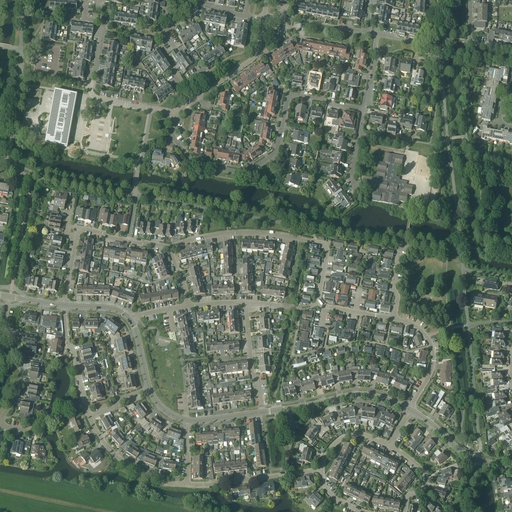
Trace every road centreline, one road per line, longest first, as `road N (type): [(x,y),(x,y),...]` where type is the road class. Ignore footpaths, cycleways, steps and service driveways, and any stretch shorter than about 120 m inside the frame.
road 1 (residential): [(318,304),(323,244),(237,233),(169,246)]
road 2 (tertiary): [(409,409),(363,397),(261,413)]
road 3 (residential): [(173,111),(173,140),(192,162),(245,173),(275,153)]
road 4 (residential): [(275,153),(289,94),(363,109)]
road 5 (residential): [(0,422),(16,397),(22,362),(7,321),(9,296)]
road 6 (residential): [(320,471),(187,485)]
road 7 (residential): [(187,485),(120,459),(87,415)]
road 8 (tertiary): [(511,471),(461,453),(409,409)]
road 9 (residential): [(409,409),(429,377),(431,347),(420,330),(391,318)]
